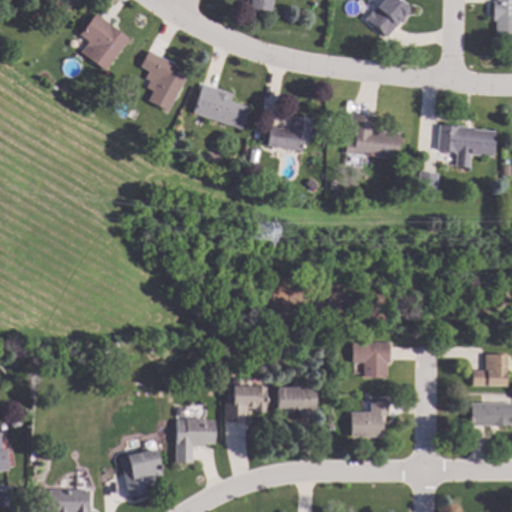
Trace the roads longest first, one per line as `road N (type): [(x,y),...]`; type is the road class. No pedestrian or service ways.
road 1 (residential): [(511,473),(301,474),(260,482),(197,511)]
road 2 (residential): [(452,83),(273,57),(180,19)]
road 3 (residential): [(424,354),(422,511)]
